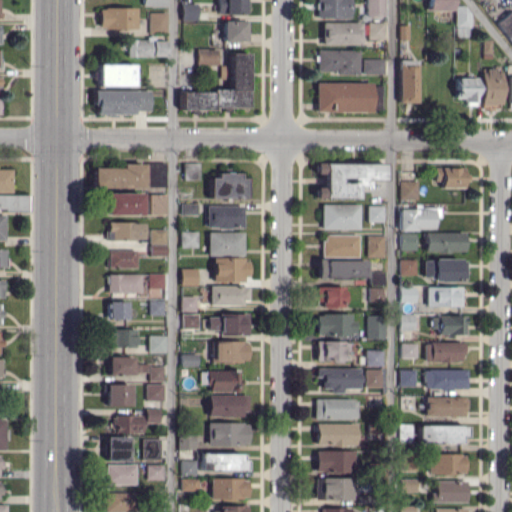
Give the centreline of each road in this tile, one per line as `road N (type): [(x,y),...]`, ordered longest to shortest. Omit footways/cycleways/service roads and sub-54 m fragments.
road 1 (residential): [(0,137),(511,139)]
road 2 (primary): [(55,511),(56,0)]
road 3 (residential): [(280,511),(282,137)]
road 4 (residential): [(500,139),(499,511)]
road 5 (residential): [(279,0),(282,137)]
